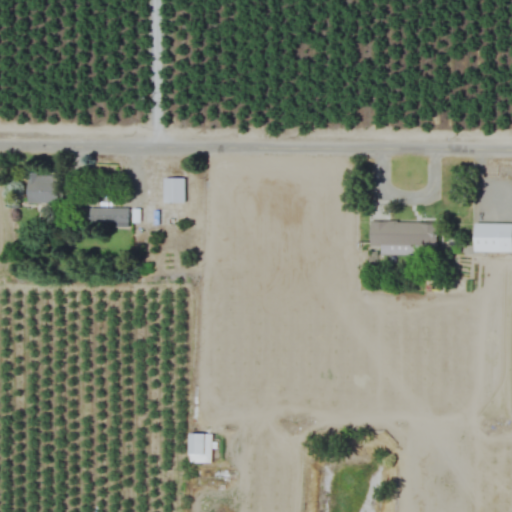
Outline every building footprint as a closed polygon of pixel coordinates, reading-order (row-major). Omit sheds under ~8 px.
[(61,173),(27,174),(28,204),(61,203),(61,173)] [(182,202),(182,178),(163,178),(163,202),(182,202)] [(83,224),(127,225),(127,208),(84,208),(83,224)] [(380,253),(437,254),(437,222),(369,221),(369,246),(380,246),(380,253)] [(511,222),(474,223),(474,252),(511,251),(511,222)] [(211,433),(189,433),(189,463),(211,463),(211,433)]
